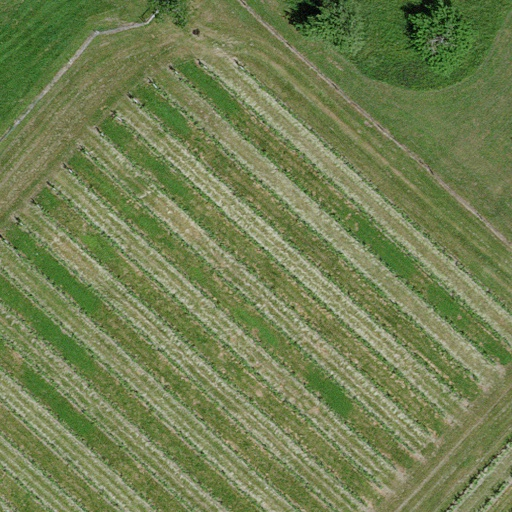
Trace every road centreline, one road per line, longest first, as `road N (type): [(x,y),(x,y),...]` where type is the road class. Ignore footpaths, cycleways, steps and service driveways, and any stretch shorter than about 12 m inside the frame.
road 1 (track): [(511,270),(238,32),(182,24),(146,0)]
road 2 (track): [(511,396),(406,511)]
